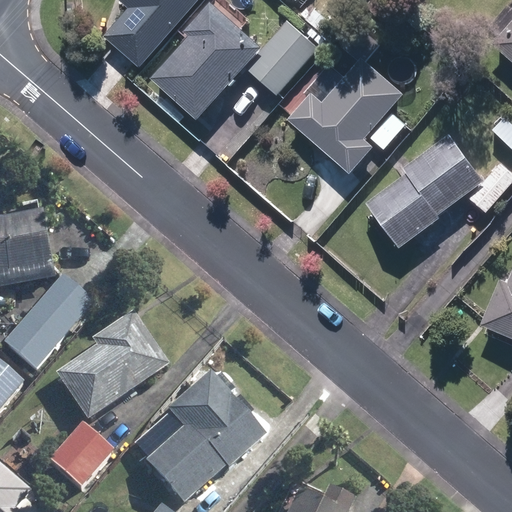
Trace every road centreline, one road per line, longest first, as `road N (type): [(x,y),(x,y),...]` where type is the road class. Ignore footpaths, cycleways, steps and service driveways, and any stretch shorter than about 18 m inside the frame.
road 1 (residential): [(0,53),(511,500)]
road 2 (unknown): [(337,386),(233,511)]
